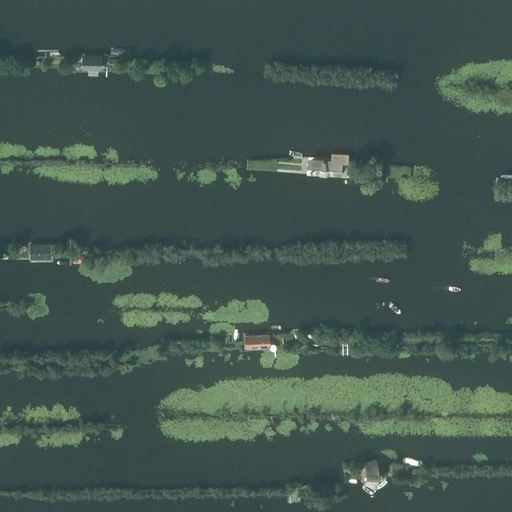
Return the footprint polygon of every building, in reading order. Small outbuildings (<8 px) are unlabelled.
[(101,55),(81,55),(81,70),(101,71),(101,55)] [(308,158),(307,175),(341,177),(341,164),(348,165),(349,155),(331,154),(331,160),(308,158)] [(40,244),(29,244),(29,258),(51,258),(51,245),(40,245),(40,244)] [(269,334),(244,335),(244,349),(270,347),(269,334)] [(375,457),(363,462),(365,467),(366,473),(365,476),(364,481),(363,483),(372,491),(375,486),(377,482),(378,477),(381,477),(381,470),(378,470),(375,457)]
